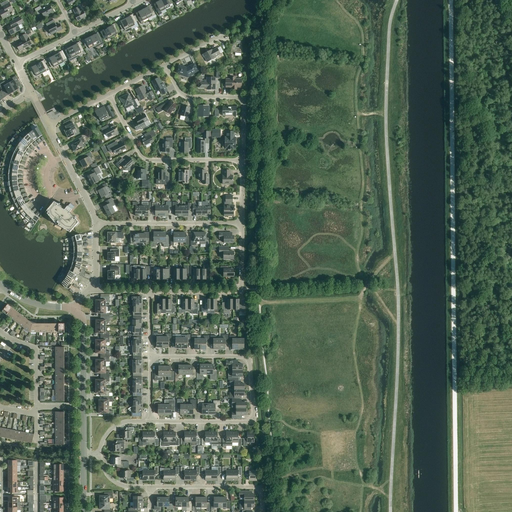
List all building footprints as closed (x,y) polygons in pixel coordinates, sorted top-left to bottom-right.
[(162,0),(161,1),(166,10),(171,7),(170,5),(172,4),(169,0),(162,0)] [(166,10),(161,1),(156,3),(156,2),(153,3),(159,15),(162,14),(161,12),(166,10)] [(8,13),(13,11),(9,3),(3,6),(4,9),(0,11),(0,13),(3,20),(10,16),(8,13)] [(52,14),(54,13),(50,5),(42,10),(40,7),(35,9),(37,15),(42,13),(44,18),(49,15),(49,16),(52,14)] [(148,8),(143,10),(148,19),(153,16),(152,15),(154,13),(150,5),(147,6),(148,8)] [(74,15),(77,21),(86,17),(83,11),(82,12),(79,7),(73,10),(76,15),(74,15)] [(137,17),(136,17),(138,21),(139,20),(142,24),(144,23),(143,21),(148,19),(143,10),(139,12),(138,11),(135,13),(137,17)] [(130,17),(126,19),(130,28),(131,28),(132,30),(138,27),(136,23),(137,23),(136,22),(138,21),(136,17),(134,18),(132,14),(130,16),(130,17)] [(7,28),(11,35),(20,30),(18,26),(23,23),(20,17),(13,21),(9,23),(11,26),(7,28)] [(130,28),(126,19),(121,22),(120,21),(118,22),(122,30),(124,29),(125,31),(126,30),(127,32),(130,30),(130,28)] [(46,24),(51,35),(58,31),(62,29),(59,24),(56,26),(55,24),(56,24),(54,20),(46,24)] [(112,26),(108,28),(112,37),(117,35),(116,33),(119,32),(115,24),(112,25),(112,26)] [(112,37),(108,28),(103,31),(103,30),(100,31),(104,39),(107,38),(108,40),(112,37)] [(90,38),(95,47),(96,48),(104,44),(102,40),(101,41),(97,33),(94,34),(95,35),(90,38)] [(16,44),(19,51),(26,48),(32,45),(28,38),(26,34),(20,37),(23,42),(21,43),(20,42),(16,44)] [(95,47),(90,38),(85,40),(85,39),(82,40),(86,49),(89,47),(90,49),(95,47)] [(235,53),(235,55),(241,56),(241,53),(243,53),(244,41),(233,40),(233,44),(234,44),(234,45),(230,44),(230,45),(228,45),(228,52),(235,53)] [(77,44),(72,47),(77,56),(82,53),(81,51),(83,50),(79,42),(76,43),(77,44)] [(77,56),(72,47),(68,49),(67,48),(64,50),(67,55),(68,57),(69,58),(68,58),(70,62),(78,58),(77,56)] [(202,55),(203,58),(205,58),(207,63),(216,58),(215,57),(220,55),(217,48),(212,51),(212,50),(202,55)] [(59,54),(55,56),(59,65),(64,62),(63,61),(66,59),(61,51),(59,53),(59,54)] [(59,65),(55,56),(50,58),(49,57),(47,59),(51,67),(53,66),(54,68),(59,65)] [(41,63),(37,65),(41,74),(46,72),(45,70),(48,69),(44,60),(41,62),(41,63)] [(41,74),(37,65),(32,68),(32,67),(29,68),(34,78),(41,74)] [(192,74),(197,71),(194,65),(187,69),(179,66),(177,73),(182,75),(182,76),(187,78),(193,75),(192,74)] [(13,81),(9,83),(14,92),(22,87),(19,81),(18,81),(16,76),(12,78),(13,81)] [(160,90),(162,94),(168,92),(164,84),(162,85),(159,78),(151,82),(157,92),(160,90)] [(207,78),(207,80),(207,83),(204,83),(204,82),(199,82),(199,88),(204,88),(204,87),(207,87),(207,90),(215,90),(215,78),(207,78)] [(226,88),(232,88),(232,90),(237,90),(237,88),(241,88),(241,79),(235,79),(235,78),(230,78),(230,79),(226,79),(226,88)] [(0,83),(0,87),(2,90),(6,96),(14,92),(9,83),(7,85),(5,81),(0,83)] [(141,100),(148,97),(150,101),(155,98),(152,92),(147,94),(143,86),(136,90),(141,100)] [(123,96),(120,98),(122,102),(126,109),(133,105),(134,108),(138,107),(135,100),(132,101),(129,94),(124,97),(123,96)] [(156,109),(158,113),(164,110),(170,114),(172,111),(173,112),(174,112),(175,111),(175,110),(174,109),(177,106),(171,101),(167,106),(164,104),(156,109)] [(98,116),(101,122),(109,118),(106,112),(107,112),(104,106),(94,111),(97,117),(98,116)] [(188,115),(190,108),(187,107),(183,106),(181,116),(185,117),(184,121),(190,122),(191,115),(188,115)] [(198,115),(203,117),(209,115),(209,109),(208,109),(208,106),(199,106),(199,109),(198,109),(198,115)] [(223,116),(236,116),(236,107),(223,107),(223,116)] [(144,123),(148,121),(145,114),(136,119),(137,122),(133,124),(136,131),(140,129),(141,130),(146,127),(144,123)] [(72,131),(76,129),(72,123),(65,127),(66,130),(64,131),(68,139),(75,135),(72,131)] [(101,129),(104,134),(106,133),(108,138),(114,135),(114,136),(119,134),(114,125),(108,129),(107,126),(101,129)] [(37,128),(33,131),(38,138),(42,136),(43,135),(42,135),(38,128),(38,127),(38,128),(37,128)] [(146,134),(147,137),(141,140),(145,146),(146,146),(146,148),(147,148),(151,146),(151,145),(150,143),(153,142),(152,138),(156,136),(153,130),(146,134)] [(32,131),(28,134),(34,141),(38,138),(33,131),(32,131)] [(227,149),(228,149),(228,151),(229,152),(231,152),(232,151),(233,149),(234,149),(235,149),(235,138),(234,138),(234,132),(227,132),(227,138),(225,138),(225,141),(224,141),(223,142),(223,144),(224,145),(225,145),(225,149),(227,149)] [(27,135),(24,138),(30,145),(34,141),(28,134),(27,135)] [(77,143),(72,146),(73,148),(72,149),(74,152),(75,151),(75,152),(84,147),(82,143),(85,142),(82,137),(76,140),(77,143)] [(23,139),(20,143),(27,148),(30,145),(24,138),(23,139)] [(162,142),(162,152),(165,152),(166,153),(167,152),(169,152),(169,147),(170,146),(173,146),(173,138),(166,138),(166,142),(162,142)] [(179,147),(181,147),(181,153),(188,153),(188,147),(191,147),(191,138),(185,138),(185,142),(181,142),(179,142),(179,147)] [(197,141),(197,153),(205,153),(205,141),(197,141)] [(19,144),(17,148),(24,153),(27,148),(20,143),(19,144)] [(115,147),(113,143),(107,147),(109,152),(114,150),(116,154),(126,149),(123,143),(115,147)] [(16,148),(14,153),(22,157),(24,153),(17,148),(16,148)] [(84,156),(86,159),(80,162),(84,168),(92,164),(90,159),(93,158),(90,152),(84,156)] [(13,154),(12,158),(20,161),(22,157),(14,153),(13,154)] [(121,171),(130,171),(130,167),(134,163),(129,157),(127,159),(123,159),(122,158),(115,165),(121,171)] [(92,183),(91,183),(92,185),(100,181),(97,175),(101,173),(98,167),(92,170),(94,174),(88,177),(89,179),(89,180),(89,181),(90,180),(92,183)] [(137,171),(137,174),(137,175),(136,176),(136,177),(138,180),(138,179),(142,179),(143,186),(143,187),(144,187),(145,188),(146,188),(146,180),(146,170),(141,170),(141,171),(137,171)] [(161,185),(168,185),(168,177),(165,177),(165,170),(158,170),(158,180),(159,180),(161,182),(161,185)] [(183,184),(189,184),(189,170),(179,170),(179,181),(183,181),(183,184)] [(203,180),(203,184),(209,184),(209,174),(206,174),(206,170),(199,170),(199,180),(203,180)] [(223,185),(233,185),(233,176),(230,176),(230,170),(224,170),(224,176),(223,176),(223,185)] [(109,194),(106,189),(108,188),(106,184),(95,190),(97,194),(99,193),(102,198),(105,196),(106,199),(112,196),(110,193),(109,194)] [(19,191),(10,193),(11,194),(12,199),(21,195),(19,191)] [(21,195),(12,199),(13,200),(15,204),(23,200),(21,195)] [(225,202),(224,202),(224,206),(224,216),(234,216),(234,211),(235,211),(235,210),(235,209),(234,209),(234,206),(231,206),(231,202),(233,202),(233,196),(225,196),(225,202)] [(104,207),(108,216),(115,213),(112,207),(115,205),(112,199),(105,202),(107,205),(104,207)] [(23,200),(15,204),(15,205),(18,209),(25,204),(23,200)] [(51,205),(48,209),(46,212),(56,224),(70,233),(72,230),(73,229),(76,226),(76,225),(79,222),(70,212),(75,207),(71,203),(66,209),(54,202),(52,205),(51,205)] [(135,216),(142,216),(142,206),(138,206),(138,202),(133,202),(133,209),(136,209),(135,216)] [(162,206),(162,216),(168,216),(168,210),(171,210),(171,202),(166,202),(166,206),(162,206)] [(202,206),(202,202),(198,202),(198,205),(193,205),(193,211),(196,211),(196,216),(202,216),(202,206)] [(142,206),(142,216),(148,216),(148,209),(151,209),(151,203),(146,203),(146,206),(142,206)] [(155,216),(162,216),(162,206),(158,206),(158,203),(152,203),(152,211),(155,211),(155,216)] [(182,216),(182,206),(178,206),(178,203),(173,203),(173,209),(175,209),(175,216),(182,216)] [(188,206),(182,206),(182,216),(188,216),(188,209),(191,209),(191,203),(188,203),(188,206)] [(25,204),(18,209),(18,210),(21,214),(28,208),(25,204)] [(205,206),(202,206),(202,216),(207,216),(207,215),(211,215),(211,205),(205,205),(205,206)] [(28,208),(21,214),(22,214),(25,218),(32,212),(28,208)] [(32,212),(25,218),(26,219),(30,222),(35,215),(32,212)] [(35,215),(30,222),(34,226),(39,218),(35,215)] [(123,239),(123,233),(119,233),(108,233),(108,243),(116,243),(119,243),(119,239),(123,239)] [(134,243),(140,243),(140,234),(135,234),(135,233),(131,233),(131,244),(134,244),(134,243)] [(140,234),(140,243),(146,243),(146,244),(149,244),(149,233),(144,233),(144,234),(140,234)] [(157,242),(160,242),(160,233),(154,233),(154,239),(151,239),(151,247),(156,247),(156,244),(157,244),(157,242)] [(160,233),(160,242),(162,242),(162,244),(164,244),(164,247),(169,247),(169,239),(166,239),(166,233),(160,233)] [(180,243),(180,233),(174,233),(174,238),(171,238),(171,246),(174,246),(174,243),(180,243)] [(186,233),(180,233),(180,243),(186,243),(186,245),(189,245),(189,237),(186,237),(186,233)] [(196,242),(200,242),(200,233),(194,233),(193,239),(191,239),(191,245),(196,245),(196,242)] [(200,233),(200,242),(206,242),(206,247),(209,247),(209,239),(206,239),(206,233),(200,233)] [(224,239),(224,243),(234,243),(234,236),(232,236),(232,233),(219,233),(219,239),(224,239)] [(224,259),(224,260),(230,260),(230,259),(234,259),(234,255),(235,255),(235,253),(234,252),(229,251),(229,247),(219,247),(219,254),(223,254),(223,259),(224,259)] [(110,253),(108,253),(108,261),(115,261),(115,257),(119,257),(119,249),(110,249),(110,253)] [(134,280),(140,280),(140,270),(140,266),(134,266),(134,267),(131,267),(131,273),(134,273),(134,280)] [(140,270),(140,280),(146,280),(146,275),(146,273),(150,273),(150,267),(146,267),(146,266),(140,266),(140,270)] [(154,280),(160,280),(160,269),(159,268),(154,268),(154,266),(151,266),(151,275),(154,275),(154,280)] [(173,280),(180,280),(180,269),(174,269),(174,266),(171,266),(171,275),(174,275),(173,280)] [(180,269),(180,280),(186,280),(186,273),(189,273),(189,266),(184,266),(184,269),(180,269)] [(200,270),(200,280),(206,280),(206,275),(209,275),(209,266),(203,266),(203,270),(200,270)] [(70,271),(69,271),(78,275),(80,270),(71,267),(70,271)] [(108,280),(115,280),(115,275),(119,275),(119,267),(110,268),(110,271),(108,271),(108,280)] [(194,280),(200,280),(200,270),(196,270),(196,267),(191,267),(191,275),(194,275),(194,280)] [(221,267),(221,272),(224,272),(224,276),(234,276),(234,270),(228,270),(228,267),(221,267)] [(160,269),(160,280),(166,280),(166,278),(170,278),(170,268),(166,268),(166,269),(160,269)] [(68,275),(67,276),(75,280),(78,275),(69,271),(68,275)] [(65,279),(64,280),(72,285),(75,280),(67,276),(65,279)] [(61,284),(68,290),(72,285),(64,280),(61,284)] [(96,300),(96,307),(106,307),(106,302),(109,302),(109,297),(100,297),(100,300),(96,300)] [(133,300),(133,306),(143,306),(143,302),(142,302),(142,297),(132,297),(132,300),(133,300)] [(166,312),(166,300),(160,300),(160,304),(154,304),(154,314),(166,314),(166,313),(166,312)] [(172,300),(166,300),(166,312),(166,313),(175,313),(175,306),(172,306),(172,300)] [(188,312),(188,300),(182,300),(182,306),(178,306),(178,313),(182,313),(182,312),(188,312)] [(194,300),(188,300),(188,312),(188,313),(191,313),(191,315),(198,315),(198,304),(194,304),(194,300)] [(207,314),(210,314),(211,314),(211,300),(205,300),(205,306),(202,306),(202,313),(207,313),(207,314)] [(211,314),(210,314),(210,316),(214,316),(214,312),(220,312),(220,306),(217,306),(217,300),(211,300),(211,314)] [(233,310),(233,300),(227,300),(227,304),(222,304),(222,310),(223,310),(223,314),(230,314),(230,310),(233,310)] [(239,300),(233,300),(233,310),(236,310),(236,312),(246,312),(245,306),(239,306),(239,300)] [(2,312),(6,315),(12,308),(8,304),(2,312)] [(143,306),(133,306),(133,313),(133,316),(142,316),(142,311),(143,311),(143,306)] [(100,314),(100,317),(109,317),(109,315),(109,311),(106,311),(106,307),(96,307),(96,313),(100,314)] [(7,315),(11,318),(16,311),(12,308),(6,315),(7,315)] [(11,318),(15,322),(21,315),(16,311),(11,318)] [(15,322),(19,325),(25,318),(21,315),(15,322)] [(96,320),(96,327),(106,327),(106,322),(109,322),(109,319),(109,317),(100,317),(100,320),(96,320)] [(130,326),(130,327),(143,327),(143,322),(142,322),(142,317),(133,317),(133,320),(133,326),(130,326)] [(19,325),(24,328),(29,321),(25,318),(19,325)] [(24,328),(30,333),(33,322),(29,321),(24,328)] [(100,333),(100,337),(109,337),(109,331),(106,331),(106,327),(96,327),(96,333),(100,333)] [(143,327),(130,327),(130,332),(130,333),(133,333),(133,336),(142,336),(142,331),(143,331),(143,327)] [(163,348),(163,337),(163,334),(154,334),(154,341),(157,341),(157,348),(163,348)] [(166,337),(163,337),(163,348),(168,348),(168,341),(171,341),(171,334),(166,334),(166,337)] [(176,349),(181,349),(181,335),(173,335),(173,342),(176,342),(176,349)] [(181,335),(181,349),(187,349),(187,342),(190,342),(190,335),(181,335)] [(222,339),(219,339),(219,350),(225,350),(225,343),(228,343),(228,335),(222,335),(222,339)] [(200,350),(200,339),(197,339),(197,336),(191,336),(191,343),(195,343),(195,350),(200,350)] [(204,339),(200,339),(200,350),(206,350),(206,343),(209,343),(209,336),(203,336),(204,339)] [(219,350),(219,339),(216,339),(216,336),(210,336),(210,343),(213,343),(213,350),(219,350)] [(238,350),(238,339),(235,339),(235,336),(229,336),(229,343),(232,343),(232,350),(238,350)] [(244,339),(238,339),(238,350),(244,350),(244,343),(247,343),(247,336),(244,336),(244,339)] [(96,340),(96,347),(106,347),(106,342),(109,342),(109,338),(109,337),(100,337),(100,340),(96,340)] [(133,347),(143,347),(143,343),(142,343),(142,337),(133,337),(133,340),(128,340),(128,347),(133,347)] [(100,353),(100,357),(109,357),(109,351),(106,351),(106,347),(96,347),(96,353),(100,353)] [(143,347),(133,347),(133,353),(133,356),(142,356),(142,351),(143,351),(143,347)] [(96,360),(96,367),(106,367),(106,362),(109,362),(109,357),(100,357),(100,360),(96,360)] [(133,360),(133,367),(143,367),(143,363),(142,363),(142,357),(133,357),(133,360)] [(233,367),(233,371),(242,371),(242,364),(235,364),(235,361),(226,361),(226,366),(228,367),(233,367)] [(207,375),(207,365),(200,365),(200,372),(197,372),(197,380),(203,380),(203,375),(207,375)] [(213,365),(207,365),(207,375),(210,375),(210,380),(217,380),(217,372),(213,372),(213,365)] [(161,377),(165,377),(165,367),(159,366),(159,373),(155,373),(155,381),(161,381),(161,377)] [(186,375),(186,366),(179,366),(179,371),(175,371),(175,379),(182,379),(182,375),(186,375)] [(192,366),(186,366),(186,375),(190,375),(190,378),(196,378),(196,371),(192,371),(192,366)] [(100,373),(100,377),(109,377),(109,371),(106,371),(106,367),(96,367),(96,373),(100,373)] [(143,367),(133,367),(133,373),(133,376),(142,376),(142,371),(143,371),(143,367)] [(165,367),(165,377),(168,377),(168,381),(174,381),(174,373),(171,373),(171,367),(165,367)] [(242,371),(233,371),(233,374),(228,374),(228,380),(236,380),(236,377),(242,377),(242,371)] [(96,380),(96,387),(106,387),(106,382),(109,382),(109,377),(100,377),(100,380),(96,380)] [(133,380),(133,387),(143,387),(143,383),(142,383),(142,377),(133,377),(133,380)] [(234,387),(234,390),(244,390),(244,384),(241,384),(241,381),(229,381),(229,387),(234,387)] [(100,397),(104,397),(109,397),(109,396),(109,391),(106,391),(106,387),(96,387),(96,393),(100,393),(100,397)] [(143,387),(133,387),(129,387),(129,391),(133,391),(133,393),(133,396),(142,396),(142,391),(143,391),(143,387)] [(244,390),(234,390),(234,393),(229,393),(229,399),(242,399),(242,396),(244,396),(244,390)] [(99,400),(99,407),(109,407),(109,402),(112,402),(112,396),(109,396),(109,397),(104,397),(104,400),(99,400)] [(133,400),(133,407),(143,407),(143,403),(142,403),(142,397),(133,397),(133,400)] [(180,415),(187,415),(187,405),(183,405),(183,399),(177,399),(177,407),(180,407),(180,415)] [(202,415),(209,415),(209,404),(204,404),(204,401),(201,401),(201,399),(198,399),(198,407),(201,407),(202,407),(202,415)] [(165,400),(165,405),(165,415),(171,415),(171,409),(175,409),(175,400),(165,400)] [(187,405),(187,415),(193,415),(193,407),(196,407),(196,400),(190,400),(190,405),(187,405)] [(236,406),(236,409),(246,409),(246,403),(242,403),(242,400),(232,400),(232,406),(236,406)] [(209,404),(209,415),(215,415),(215,408),(220,408),(220,401),(213,401),(213,404),(209,404)] [(165,405),(160,405),(160,402),(154,402),(154,409),(158,409),(158,415),(165,415),(165,405)] [(109,407),(99,407),(99,413),(104,413),(104,417),(112,417),(112,411),(109,411),(109,407)] [(143,407),(133,407),(132,407),(131,407),(130,408),(129,409),(128,409),(128,410),(128,409),(132,413),(132,417),(142,417),(142,411),(143,411),(143,407)] [(246,409),(236,409),(236,412),(232,412),(232,418),(242,418),(242,415),(246,415),(246,409)] [(120,435),(117,435),(117,439),(124,439),(124,438),(126,438),(126,439),(130,439),(130,431),(134,431),(134,428),(126,428),(126,431),(120,431),(120,435)] [(149,442),(149,433),(143,433),(143,439),(139,439),(139,446),(143,446),(143,445),(149,445),(149,442)] [(149,433),(149,442),(155,442),(155,446),(158,446),(158,439),(155,439),(155,433),(149,433)] [(170,447),(170,433),(163,433),(163,439),(160,439),(160,446),(161,447),(170,447)] [(176,433),(170,433),(170,447),(170,446),(179,446),(179,439),(176,439),(176,433)] [(190,446),(190,433),(184,433),(184,439),(181,439),(181,445),(184,445),(184,442),(190,442),(190,446)] [(190,433),(190,446),(197,446),(197,445),(200,445),(200,439),(197,439),(197,433),(190,433)] [(205,445),(211,445),(211,433),(205,433),(205,439),(202,439),(202,445),(205,445)] [(211,445),(211,446),(217,446),(217,448),(221,448),(221,439),(217,439),(217,433),(211,433),(211,445)] [(232,442),(232,433),(226,433),(226,439),(223,439),(223,448),(226,448),(226,446),(232,446),(232,442)] [(238,433),(232,433),(232,442),(238,442),(238,446),(242,446),(242,439),(238,439),(238,433)] [(244,439),(244,446),(247,446),(247,442),(254,442),(254,439),(254,436),(254,433),(247,433),(247,439),(244,439)] [(111,444),(111,452),(114,452),(114,451),(117,451),(117,452),(120,452),(124,452),(124,445),(124,441),(117,441),(117,444),(111,444)] [(8,460),(8,466),(17,466),(17,463),(21,463),(21,460),(17,459),(9,457),(9,460),(8,460)] [(114,457),(111,457),(111,465),(117,465),(117,468),(129,468),(129,462),(120,462),(120,457),(117,457),(117,458),(114,458),(114,457)] [(155,471),(149,471),(149,481),(155,481),(155,475),(158,475),(158,467),(155,467),(155,471)] [(170,471),(170,481),(176,481),(176,475),(179,475),(179,467),(176,467),(176,471),(170,471)] [(184,481),(190,481),(190,471),(184,471),(184,467),(181,467),(181,475),(184,475),(184,481)] [(190,471),(190,481),(197,481),(197,475),(200,475),(200,467),(196,467),(196,471),(190,471)] [(217,481),(217,475),(221,475),(221,467),(217,467),(217,471),(214,471),(214,467),(211,467),(211,471),(211,481),(217,481)] [(232,481),(232,471),(226,471),(226,467),(223,467),(223,475),(226,475),(226,481),(232,481)] [(238,471),(232,471),(232,481),(238,481),(238,475),(242,475),(242,467),(238,467),(238,471)] [(249,475),(249,481),(256,481),(256,477),(256,475),(256,471),(249,471),(249,467),(246,467),(246,475),(249,475)] [(211,481),(211,471),(205,471),(205,468),(202,469),(202,475),(205,475),(205,481),(211,481)] [(149,481),(149,471),(143,471),(143,469),(139,469),(139,475),(143,475),(143,481),(149,481)] [(163,481),(170,481),(170,471),(164,471),(164,469),(160,469),(160,475),(163,475),(163,481)] [(124,471),(120,471),(120,478),(126,478),(126,481),(134,481),(134,478),(130,478),(130,471),(126,471),(124,471)] [(251,491),(239,491),(239,497),(240,497),(240,501),(244,501),(244,500),(254,500),(254,494),(251,494),(251,491)] [(100,496),(100,503),(110,503),(110,498),(113,498),(113,493),(105,493),(105,496),(100,496)] [(133,499),(133,503),(143,503),(143,497),(136,497),(136,494),(129,493),(129,497),(130,497),(130,499),(133,499)] [(160,507),(163,507),(163,498),(157,498),(157,504),(154,504),(154,510),(160,510),(160,507)] [(167,510),(173,510),(173,504),(169,504),(169,498),(163,498),(163,507),(167,507),(167,510)] [(173,504),(173,510),(173,511),(178,511),(178,507),(182,507),(182,498),(176,498),(176,504),(173,504)] [(192,511),(192,503),(189,503),(189,498),(182,498),(182,507),(182,511),(192,511)] [(201,508),(201,498),(196,498),(196,504),(193,504),(193,511),(198,511),(198,508),(201,508)] [(207,498),(201,498),(201,508),(207,508),(207,511),(210,511),(210,504),(207,504),(207,498)] [(220,508),(220,498),(214,498),(214,503),(211,503),(211,509),(214,509),(214,508),(220,508)] [(226,498),(220,498),(220,508),(226,508),(226,509),(231,509),(231,503),(226,503),(226,498)] [(244,500),(244,501),(244,504),(239,504),(239,510),(251,510),(251,507),(254,507),(254,500),(244,500)] [(105,509),(105,511),(111,511),(111,509),(110,509),(110,503),(100,503),(100,509),(105,509)] [(143,503),(133,503),(133,506),(130,506),(130,509),(128,509),(128,511),(136,511),(136,509),(143,509),(143,503)]
